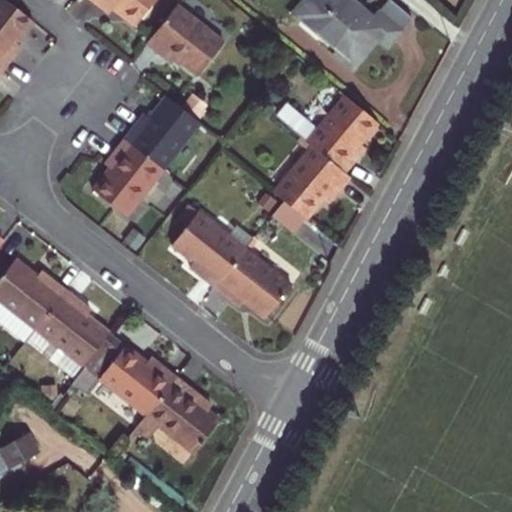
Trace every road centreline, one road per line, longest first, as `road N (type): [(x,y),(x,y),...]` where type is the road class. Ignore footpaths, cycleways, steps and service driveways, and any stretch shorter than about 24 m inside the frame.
road 1 (residential): [(287,402),(474,48)]
road 2 (residential): [(287,402),(8,181)]
road 3 (residential): [(229,511),(287,402)]
road 4 (residential): [(8,181),(81,83)]
